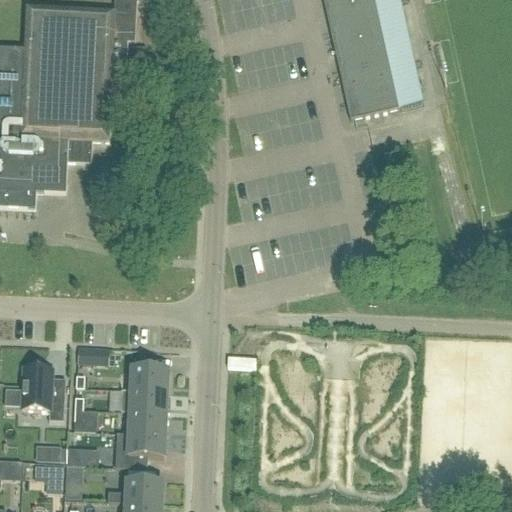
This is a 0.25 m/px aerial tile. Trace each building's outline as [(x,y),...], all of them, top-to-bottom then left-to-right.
[(150,8),(150,0),(115,0),(114,18),(27,14),(25,56),(0,54),(0,213),(36,216),(37,198),(67,200),(68,168),(92,170),(93,148),(110,148),(113,75),(128,75),(129,47),(136,48),(138,7),(150,8)] [(421,111),(396,0),(322,0),(351,126),(401,115),(401,117),(402,116),(421,111)] [(146,72),(147,54),(133,54),(132,72),(146,72)] [(80,356),(79,370),(94,371),(95,356),(80,356)] [(50,428),(64,429),(66,405),(53,404),(54,375),(24,374),(22,417),(50,418),(50,428)] [(133,375),(132,398),(168,400),(169,377),(133,375)] [(77,383),(77,395),(85,396),(86,383),(77,383)] [(122,397),(121,419),(131,419),(167,421),(168,400),(132,398),(122,397)] [(76,417),(84,417),(84,405),(76,405),(76,417)] [(84,417),(76,417),(75,428),(83,429),(84,417)] [(131,419),(130,441),(166,443),(167,421),(131,419)] [(117,440),(116,475),(148,476),(149,464),(165,465),(166,443),(130,441),(117,440)] [(64,468),(65,453),(6,450),(5,465),(64,468)] [(67,473),(75,473),(76,462),(68,461),(67,473)] [(67,474),(67,488),(83,488),(84,475),(67,474)] [(108,500),(108,510),(127,511),(127,510),(162,511),(164,489),(123,488),(122,501),(108,500)]
